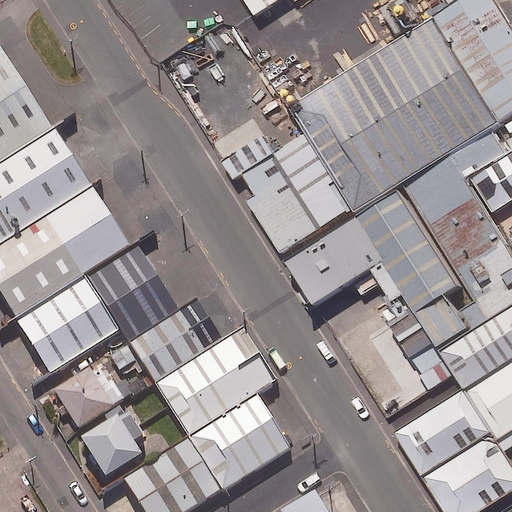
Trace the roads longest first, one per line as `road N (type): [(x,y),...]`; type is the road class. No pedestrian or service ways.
road 1 (unclassified): [(75,0),(363,434)]
road 2 (unclassified): [(0,386),(79,511)]
road 3 (unclassified): [(240,511),(363,434)]
